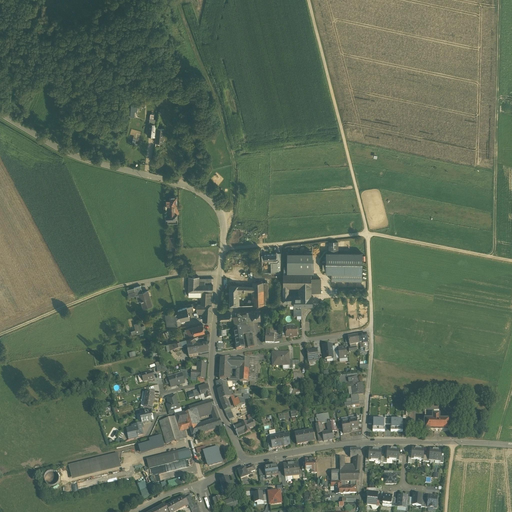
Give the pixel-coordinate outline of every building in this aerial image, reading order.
[(164,129),(157,129),(155,143),(163,144),(164,129)] [(176,197),(169,197),(169,200),(166,201),(166,206),(170,206),(170,209),(170,217),(167,217),(168,224),(177,223),(177,214),(174,214),(174,211),(174,209),(174,205),(177,205),(176,197)] [(338,242),(329,242),(329,253),(338,253),(338,242)] [(270,253),(269,253),(268,254),(264,254),(264,255),(265,261),(276,261),(276,257),(277,257),(277,253),(277,252),(275,252),(275,253),(271,254),(270,253)] [(281,253),(277,253),(277,257),(276,257),(276,261),(265,261),(265,264),(268,264),(268,263),(271,263),(278,263),(278,270),(280,270),(281,253)] [(329,253),(326,253),(326,263),(326,270),(325,274),(331,274),(331,281),(362,281),(362,253),(338,253),(329,253)] [(284,267),(284,274),(311,274),(311,254),(287,254),(287,267),(284,267)] [(278,263),(271,263),(271,272),(280,272),(280,270),(278,270),(278,263)] [(288,296),(288,286),(300,286),(300,296),(311,296),(311,292),(311,278),(311,274),(284,274),(283,274),(283,284),(283,296),(288,296)] [(199,277),(189,277),(188,292),(189,292),(201,292),(212,292),(213,284),(205,285),(205,282),(199,282),(199,277)] [(320,278),(311,278),(311,292),(320,293),(320,278)] [(263,282),(253,282),(253,286),(253,292),(254,305),(264,304),(263,282)] [(238,286),(229,285),(230,297),(230,306),(238,306),(238,295),(238,290),(238,286)] [(140,286),(134,288),(135,292),(136,295),(139,294),(142,293),(140,286)] [(240,290),(249,291),(250,291),(250,292),(253,292),(253,286),(249,286),(238,286),(238,290),(238,294),(240,294),(240,290)] [(142,293),(139,294),(143,309),(152,306),(148,291),(142,293)] [(212,292),(201,292),(201,297),(201,305),(204,305),(212,305),(212,292)] [(288,296),(283,296),(283,304),(287,304),(287,306),(294,306),(294,296),(288,296)] [(300,296),(294,296),(294,306),(302,306),(311,306),(311,296),(300,296)] [(212,305),(204,305),(204,313),(204,322),(211,322),(212,305)] [(187,308),(178,310),(178,312),(180,321),(190,319),(188,313),(187,308)] [(252,311),(237,313),(238,317),(239,321),(245,321),(253,320),(252,311)] [(178,312),(166,314),(168,326),(180,324),(180,321),(178,312)] [(230,313),(220,313),(220,324),(221,324),(226,324),(225,320),(231,319),(230,313)] [(245,321),(239,321),(240,326),(241,329),(242,335),(245,334),(248,333),(245,321)] [(132,335),(144,332),(143,329),(145,328),(144,325),(141,326),(140,323),(134,324),(135,330),(131,331),(132,335)] [(202,325),(193,328),(192,328),(194,335),(204,332),(202,326),(203,325),(202,325)] [(287,328),(286,328),(286,333),(286,337),(290,337),(290,338),(293,338),(293,337),(297,337),(297,328),(287,328)] [(241,329),(233,330),(236,350),(244,349),(242,337),(243,337),(242,335),(241,329)] [(276,335),(269,335),(270,331),(270,329),(266,329),(265,343),(273,343),(276,343),(276,340),(276,339),(276,335)] [(252,333),(249,333),(248,333),(245,334),(248,348),(255,347),(252,333)] [(366,334),(358,335),(360,343),(363,343),(363,344),(368,343),(367,340),(366,334)] [(358,335),(348,337),(349,343),(349,345),(351,344),(356,344),(360,343),(358,335)] [(195,338),(186,340),(187,347),(197,345),(195,338)] [(179,342),(172,343),(174,351),(181,349),(179,342)] [(198,345),(197,345),(199,355),(209,353),(209,342),(198,345)] [(368,343),(363,344),(363,343),(360,343),(361,348),(364,348),(365,349),(365,351),(369,351),(369,343),(368,343)] [(197,345),(187,347),(188,350),(186,351),(187,353),(188,353),(189,357),(199,355),(197,345)] [(332,352),(332,345),(323,346),(324,359),(333,358),(332,352)] [(339,348),(338,348),(338,351),(339,359),(347,358),(346,347),(339,348)] [(318,355),(317,350),(313,350),(313,351),(307,352),(308,361),(314,360),(314,362),(315,362),(315,361),(318,361),(318,355)] [(289,353),(272,354),(273,364),(283,364),(283,366),(289,366),(289,361),(289,353)] [(233,359),(221,358),(220,367),(230,367),(232,368),(233,359)] [(249,359),(233,359),(232,368),(240,368),(249,368),(249,360),(249,359)] [(258,360),(249,360),(249,368),(248,379),(248,382),(257,382),(258,360)] [(198,363),(197,371),(192,371),(191,377),(197,378),(205,378),(206,364),(198,363)] [(230,367),(220,367),(220,379),(229,379),(229,378),(230,367)] [(249,368),(240,368),(239,379),(248,379),(249,368)] [(152,372),(141,375),(143,383),(154,380),(152,372)] [(181,373),(174,375),(175,377),(168,379),(171,387),(178,385),(178,386),(182,384),(181,381),(184,380),(182,373),(181,373)] [(347,378),(347,382),(347,385),(348,385),(349,396),(351,395),(353,395),(358,395),(364,394),(362,383),(356,384),(356,381),(358,381),(357,377),(355,377),(347,378)] [(227,382),(220,382),(220,381),(216,382),(218,390),(228,388),(227,382)] [(208,385),(199,387),(199,390),(201,395),(201,396),(205,395),(206,399),(207,400),(212,398),(210,392),(208,385)] [(218,390),(217,390),(220,400),(225,399),(230,398),(234,395),(231,391),(230,392),(229,391),(228,388),(218,390)] [(149,393),(146,393),(145,401),(145,402),(153,403),(155,394),(149,393)] [(175,396),(167,398),(170,407),(168,408),(169,412),(174,411),(175,414),(175,415),(182,413),(181,409),(179,409),(175,396)] [(225,399),(220,400),(224,411),(230,409),(227,404),(226,403),(225,399)] [(213,401),(189,408),(190,412),(191,415),(211,409),(215,408),(213,401)] [(185,413),(185,414),(188,424),(193,422),(191,415),(190,412),(185,413)] [(151,413),(140,415),(142,422),(153,420),(151,413)] [(185,413),(175,415),(175,417),(180,432),(185,431),(190,429),(188,424),(185,414),(185,413)] [(215,422),(204,425),(205,429),(204,430),(205,433),(223,428),(217,413),(212,415),(214,420),(215,422)] [(449,421),(439,421),(439,416),(433,415),(433,421),(425,420),(425,431),(434,431),(434,433),(440,433),(440,431),(449,431),(449,421)] [(175,417),(160,422),(166,445),(187,438),(185,431),(180,432),(175,417)] [(357,419),(353,419),(353,421),(350,421),(349,420),(349,421),(351,432),(359,430),(358,426),(357,418),(357,419)] [(252,419),(234,427),(238,437),(251,431),(249,429),(255,426),(252,419)] [(342,422),(341,422),(342,429),(343,434),(351,433),(349,421),(342,422)] [(143,424),(132,426),(132,428),(126,429),(129,440),(138,438),(138,436),(143,435),(142,429),(144,429),(143,424)] [(204,425),(190,429),(192,437),(205,433),(204,430),(205,429),(204,425)] [(313,431),(307,432),(309,442),(315,441),(313,431)] [(329,432),(322,433),(324,441),(324,442),(333,440),(333,439),(332,432),(332,431),(329,432)] [(275,433),(270,435),(270,436),(271,438),(270,439),(271,445),(272,449),(278,448),(276,437),(275,433)] [(301,433),(295,434),(297,445),(303,443),(301,433)] [(288,435),(282,436),(284,446),(290,445),(288,435)] [(161,437),(149,440),(150,443),(139,447),(140,453),(163,445),(161,437)] [(218,446),(203,451),(208,467),(223,462),(218,446)] [(361,449),(350,449),(350,457),(355,457),(361,457),(361,449)] [(189,450),(176,452),(179,461),(191,458),(189,450)] [(176,452),(146,460),(149,469),(179,461),(176,452)] [(117,454),(69,466),(72,477),(120,465),(117,454)] [(316,459),(305,459),(306,468),(306,469),(312,469),(312,473),(317,473),(316,459)] [(291,463),(283,464),(284,473),(285,477),(286,480),(285,480),(286,482),(288,480),(293,480),(292,476),(291,463)] [(299,463),(291,463),(292,476),(300,475),(300,470),(299,463)] [(254,465),(245,468),(247,473),(251,472),(256,470),(254,465)] [(277,465),(264,467),(265,469),(266,476),(272,475),(272,476),(278,475),(278,473),(277,465)] [(119,479),(120,479),(121,481),(128,478),(125,471),(117,474),(119,479)] [(340,472),(332,472),(331,482),(340,482),(340,477),(340,472)] [(345,472),(340,472),(340,477),(340,482),(342,482),(345,482),(352,482),(356,481),(359,481),(360,472),(354,472),(345,472)] [(396,485),(396,475),(393,475),(384,475),(384,485),(396,485)] [(228,478),(221,480),(225,491),(232,488),(229,482),(228,478)] [(340,482),(331,482),(331,487),(334,486),(334,491),(336,491),(336,494),(342,494),(342,487),(342,482),(340,482)] [(280,490),(268,492),(269,502),(277,501),(277,503),(282,503),(280,490)] [(262,493),(254,493),(255,503),(263,502),(262,496),(262,493)] [(375,493),(369,493),(367,505),(376,506),(377,501),(378,494),(375,493)] [(393,495),(384,494),(383,497),(383,503),(382,506),(391,507),(392,498),(393,495)] [(422,495),(413,494),(413,498),(412,506),(421,506),(422,499),(422,495)] [(407,497),(399,496),(398,500),(397,508),(406,509),(406,506),(407,498),(407,497)] [(437,497),(428,496),(428,499),(427,508),(436,509),(437,497)] [(184,497),(166,507),(168,511),(176,511),(189,505),(188,503),(185,498),(184,497)] [(220,497),(212,499),(215,507),(222,505),(222,502),(220,497)] [(225,502),(226,506),(227,505),(227,508),(229,507),(229,508),(238,505),(237,502),(234,503),(233,498),(228,500),(228,501),(225,502)]
